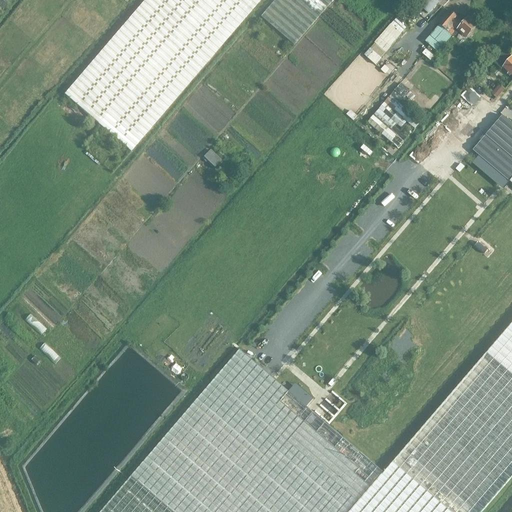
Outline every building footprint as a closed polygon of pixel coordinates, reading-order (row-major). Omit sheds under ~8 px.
[(0,0),(0,13),(11,0),(0,0)] [(138,0),(55,97),(132,163),(257,13),(268,0),(138,0)] [(294,45),(332,0),(274,0),(261,16),(294,45)] [(438,2),(436,0),(414,0),(429,13),(434,8),(433,7),(438,2)] [(462,25),(457,20),(458,19),(449,11),(439,23),(440,24),(448,31),(453,25),(459,31),(467,37),(477,25),(468,18),(462,25)] [(437,52),(452,35),(454,37),(459,31),(453,25),(448,31),(440,24),(425,41),(437,52)] [(375,64),(401,34),(391,25),(364,55),(375,64)] [(430,60),(437,52),(429,45),(422,53),(430,60)] [(511,56),(511,57),(504,50),(494,63),(501,69),(503,67),(509,72),(508,74),(510,76),(511,74),(511,75),(511,56)] [(511,179),(511,124),(469,87),(439,122),(509,183),(511,179)] [(421,122),(390,96),(368,122),(398,148),(421,122)] [(386,140),(377,131),(372,137),(381,146),(386,140)] [(208,175),(221,160),(209,150),(196,165),(208,175)] [(511,179),(509,183),(511,184),(511,323),(384,473),(350,511),(481,511),(511,477),(511,179)] [(25,319),(42,334),(47,328),(31,313),(25,319)] [(56,363),(61,357),(45,342),(40,348),(56,363)] [(350,511),(384,473),(240,351),(101,511),(350,511)]
